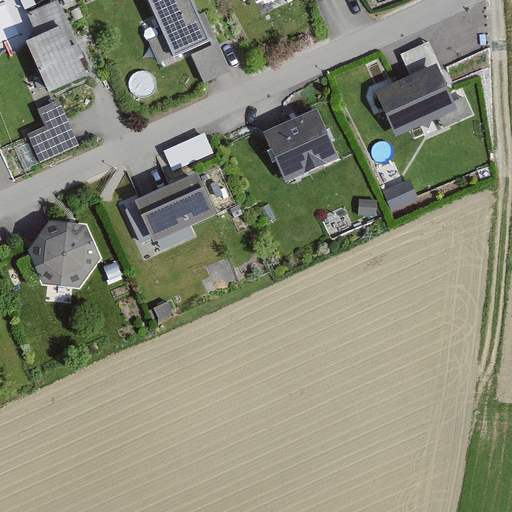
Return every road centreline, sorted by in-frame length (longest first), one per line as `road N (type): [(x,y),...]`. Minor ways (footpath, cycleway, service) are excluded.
road 1 (residential): [(0,206),(455,0)]
road 2 (track): [(491,0),(503,243),(490,367)]
